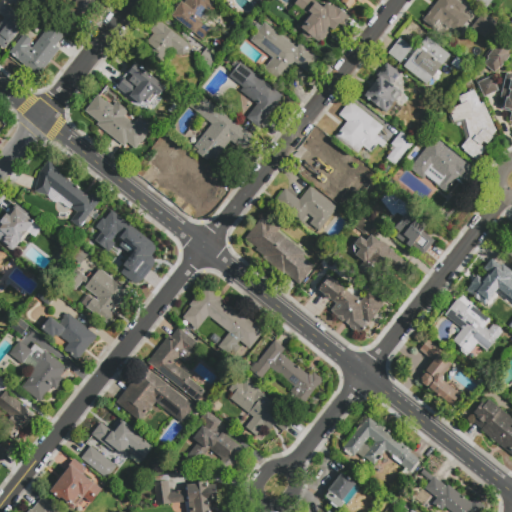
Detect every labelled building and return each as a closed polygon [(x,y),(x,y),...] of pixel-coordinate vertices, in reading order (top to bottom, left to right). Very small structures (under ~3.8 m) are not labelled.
[(95,0),(91,6),(93,7),(84,18),(80,15),(74,23),(64,16),(77,0),(95,0)] [(211,0),(219,6),(206,23),(212,27),(202,40),(171,15),(183,0),(211,0)] [(346,15),(335,29),(333,28),(320,44),(300,28),(308,16),(294,5),(297,0),(315,0),(324,7),(327,3),(336,9),(337,8),(346,15)] [(361,0),(359,3),(355,0),(348,9),(336,0),(361,0)] [(438,0),(455,0),(466,8),(462,13),(469,18),(458,32),(443,21),(436,30),(423,20),(438,0)] [(474,0),(491,0),(485,8),(474,0)] [(289,13),(279,24),(267,14),(277,3),(289,13)] [(0,14),(0,12),(6,5),(18,14),(12,21),(21,28),(4,49),(0,45),(0,23),(4,18),(0,14)] [(483,13),(496,23),(485,38),(472,27),(483,13)] [(262,27),(265,23),(297,49),(301,44),(319,59),(308,73),(294,62),(279,81),(265,69),(273,58),(251,41),(258,33),(248,25),(253,20),(262,27)] [(160,62),(151,54),(155,49),(147,43),(154,36),(150,32),(159,21),(189,45),(190,54),(178,55),(177,51),(172,47),(160,62)] [(23,34),(31,40),(28,45),(32,48),(50,25),(64,35),(56,46),(60,49),(39,76),(9,52),(23,34)] [(450,55),(426,85),(403,67),(427,37),(450,55)] [(400,63),(388,54),(400,39),(412,48),(400,63)] [(494,73),(483,65),(488,59),(486,57),(496,45),(499,47),(503,42),(511,49),(507,54),(510,56),(501,67),(499,66),(494,73)] [(206,49),(217,58),(209,68),(198,59),(206,49)] [(451,64),(457,57),(463,62),(457,69),(451,64)] [(229,76),(240,62),(283,96),(258,128),(246,118),(257,104),(240,91),(243,87),(229,76)] [(395,101),(385,114),(363,97),(379,77),(376,76),(387,63),(400,74),(392,84),(396,88),(394,90),(399,94),(394,100),(395,101)] [(154,93),(147,102),(145,100),(140,106),(117,87),(136,64),(166,87),(158,96),(154,93)] [(500,98),(506,73),(511,74),(511,122),(509,122),(511,112),(501,110),(503,99),(500,98)] [(492,76),(498,91),(484,97),(477,83),(492,76)] [(458,97),(473,90),(480,103),(483,102),(496,131),(491,137),(492,137),(487,145),(483,142),(481,145),(486,149),(476,161),(460,148),(469,136),(464,121),(450,124),(446,114),(449,113),(448,110),(461,104),(458,97)] [(153,126),(135,149),(126,143),(123,146),(96,125),(98,122),(85,112),(97,96),(107,103),(107,102),(113,107),(117,102),(129,111),(124,117),(134,125),(141,117),(153,126)] [(194,111),(203,99),(253,139),(243,151),(230,141),(220,153),(224,156),(217,165),(209,159),(207,162),(196,153),(198,151),(194,148),(212,125),(194,111)] [(377,144),(370,153),(363,147),(357,155),(334,138),(346,121),(339,115),(350,101),(383,127),(376,135),(386,143),(382,148),(377,144)] [(395,166),(386,159),(392,151),(389,149),(392,146),(391,145),(400,132),(413,142),(395,166)] [(357,171),(336,198),(300,169),(325,138),(339,149),(338,151),(348,159),(345,162),(357,171)] [(475,171),(465,183),(459,178),(447,193),(426,177),(423,180),(410,169),(434,139),(475,171)] [(200,206),(220,178),(205,167),(196,180),(174,164),(182,153),(166,142),(147,168),(200,206)] [(48,196),(35,192),(38,179),(41,171),(46,165),(48,165),(47,167),(50,168),(50,171),(55,170),(57,172),(65,179),(67,178),(69,179),(70,180),(70,183),(88,197),(90,194),(99,202),(81,227),(71,221),(77,213),(71,208),(73,206),(50,188),(48,196)] [(336,209),(318,232),(309,224),(313,220),(307,215),(301,223),(275,203),(285,190),(299,201),(309,187),(336,209)] [(381,201),(390,192),(419,215),(421,214),(429,221),(423,231),(434,241),(423,255),(413,247),(410,250),(395,239),(400,233),(395,228),(404,217),(397,213),(393,217),(381,201)] [(35,221),(12,251),(0,241),(0,221),(1,220),(2,221),(7,214),(10,216),(17,206),(35,221)] [(147,274),(146,273),(141,279),(131,271),(141,258),(111,234),(109,236),(99,228),(109,215),(121,224),(122,223),(134,232),(135,230),(164,253),(147,274)] [(366,236),(356,228),(364,217),(374,226),(366,236)] [(314,266),(299,285),(255,250),(257,248),(245,239),(260,219),(264,222),(267,219),(280,228),(277,232),(305,253),(302,257),(314,266)] [(389,248),(388,250),(410,267),(402,276),(393,269),(383,281),(373,273),(370,277),(359,268),(363,263),(356,257),(361,251),(354,246),(361,238),(366,243),(372,235),(389,248)] [(0,267),(8,255),(0,249),(0,267)] [(491,259),(502,267),(503,266),(511,273),(511,275),(511,302),(497,290),(485,307),(466,292),(472,284),(471,283),(476,276),(481,279),(487,272),(483,269),(491,259)] [(116,314),(107,325),(86,308),(94,298),(97,301),(99,299),(85,288),(87,285),(83,282),(76,291),(64,282),(75,269),(91,281),(100,270),(128,292),(113,312),(116,314)] [(360,302),(367,293),(383,305),(368,324),(363,320),(362,322),(367,325),(359,335),(330,312),(336,304),(330,300),(328,300),(324,296),(324,295),(316,289),(327,275),(334,281),(336,281),(341,285),(341,287),(360,302)] [(43,286),(55,296),(47,306),(35,296),(43,286)] [(264,332),(250,350),(208,318),(197,332),(181,320),(190,308),(188,307),(197,296),(199,298),(207,288),(223,300),(222,302),(229,307),(230,306),(264,332)] [(8,310),(0,303),(0,297),(5,291),(16,300),(8,310)] [(493,324),(495,326),(496,325),(502,329),(501,330),(503,332),(498,339),(497,338),(486,352),(477,344),(467,356),(459,350),(461,348),(452,341),(462,329),(444,315),(461,295),(473,304),(472,305),(490,320),(484,327),(488,330),(493,324)] [(96,337),(77,361),(64,350),(69,344),(59,336),(58,338),(55,336),(53,339),(38,327),(48,315),(60,325),(64,319),(63,318),(67,313),(96,337)] [(206,391),(197,402),(147,363),(169,336),(171,337),(178,328),(197,343),(190,352),(191,353),(184,362),(179,357),(177,360),(193,372),(189,378),(206,391)] [(428,340),(442,351),(439,355),(452,365),(442,378),(461,393),(451,405),(422,382),(421,379),(425,375),(429,374),(425,372),(433,362),(419,351),(428,340)] [(63,380),(55,390),(52,387),(40,402),(22,388),(29,379),(27,377),(36,365),(27,358),(22,365),(8,354),(18,342),(30,351),(34,345),(44,352),(45,351),(66,368),(59,377),(63,380)] [(301,406),(292,399),(295,396),(289,392),(293,387),(270,368),(261,379),(249,370),(255,362),(257,364),(275,342),(284,349),(281,354),(306,374),(307,373),(311,375),(312,373),(322,380),(301,406)] [(194,408),(181,423),(156,403),(140,423),(116,404),(144,368),(194,408)] [(256,436),(245,427),(253,418),(229,399),(233,394),(228,390),(236,379),(242,384),(246,379),(259,390),(258,391),(289,416),(279,428),(276,425),(271,432),(264,426),(256,436)] [(0,399),(6,392),(37,417),(23,433),(21,432),(14,440),(0,429),(10,416),(0,407),(0,399)] [(511,417),(511,455),(481,431),(482,429),(472,421),(477,415),(473,412),(482,402),(485,405),(488,401),(499,410),(500,408),(511,417)] [(196,465),(186,457),(198,442),(193,438),(202,426),(204,428),(207,424),(200,419),(206,410),(221,422),(214,430),(220,434),(222,432),(244,449),(224,475),(214,468),(222,458),(209,449),(196,465)] [(342,450),(368,417),(389,435),(411,452),(409,454),(419,461),(406,476),(408,478),(404,483),(397,478),(404,469),(384,453),(373,467),(356,454),(353,458),(342,450)] [(152,446),(140,461),(125,449),(121,454),(115,449),(113,452),(91,434),(100,422),(113,432),(122,421),(136,431),(134,433),(152,446)] [(86,443),(105,456),(110,450),(90,437),(86,443)] [(116,467),(106,479),(81,459),(90,447),(116,467)] [(102,490),(90,504),(79,495),(71,505),(61,497),(59,499),(50,492),(71,465),(102,490)] [(441,511),(432,503),(436,498),(424,489),(430,481),(420,473),(423,469),(433,477),(434,477),(446,487),(448,486),(471,504),(475,499),(484,507),(480,511),(453,511),(445,506),(441,511)] [(215,485),(216,501),(210,502),(210,511),(185,511),(185,503),(156,506),(155,494),(149,495),(148,487),(155,486),(153,472),(167,470),(170,493),(187,491),(187,485),(208,483),(209,486),(215,485)] [(355,484),(342,501),(344,503),(338,510),(324,499),(329,492),(328,491),(341,474),(355,484)] [(118,511),(116,511),(105,503),(114,490),(127,501),(118,511)] [(30,511),(42,497),(60,511),(30,511)]
